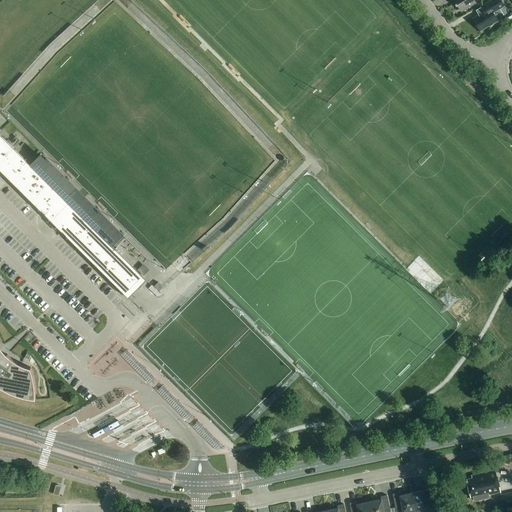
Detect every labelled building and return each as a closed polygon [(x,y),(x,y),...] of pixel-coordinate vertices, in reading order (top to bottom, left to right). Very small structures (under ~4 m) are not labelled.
[(475,3),(473,0),(452,0),(456,6),(457,6),(461,12),(475,3)] [(486,11),(473,19),(480,31),(497,21),(493,13),(504,6),(500,0),(492,0),(483,6),(486,11)] [(0,169),(59,228),(128,298),(146,280),(112,247),(123,236),(85,197),(79,203),(74,198),(79,192),(41,154),(30,165),(0,135),(0,169)] [(149,270),(143,264),(137,270),(143,276),(149,270)] [(154,286),(159,291),(163,287),(162,286),(158,282),(157,283),(154,286)] [(34,382),(34,378),(33,375),(32,371),(31,368),(28,367),(26,366),(23,365),(21,364),(18,363),(14,360),(11,358),(7,355),(0,362),(0,348),(1,348),(0,345),(0,387),(3,389),(6,390),(9,392),(12,393),(16,395),(19,396),(22,397),(25,397),(29,398),(32,399),(35,399),(35,396),(35,392),(35,389),(35,385),(34,382)] [(472,479),(466,480),(470,498),(482,495),(482,496),(500,492),(495,471),(471,476),(472,479)] [(424,490),(412,492),(415,511),(440,511),(440,507),(435,508),(430,486),(430,485),(429,485),(424,486),(424,487),(423,487),(423,488),(424,490)] [(415,511),(412,492),(400,494),(399,493),(399,492),(398,492),(393,493),(392,493),(392,494),(396,511),(415,511)] [(511,492),(501,495),(503,509),(511,506),(511,492)] [(380,498),(368,501),(370,511),(390,511),(387,495),(386,494),(381,495),(380,496),(380,498)] [(370,511),(368,501),(356,503),(356,501),(355,501),(350,502),(349,502),(349,503),(350,511),(370,511)] [(337,507),(325,510),(325,511),(345,511),(344,504),(343,503),(338,504),(337,504),(337,505),(337,507)]
